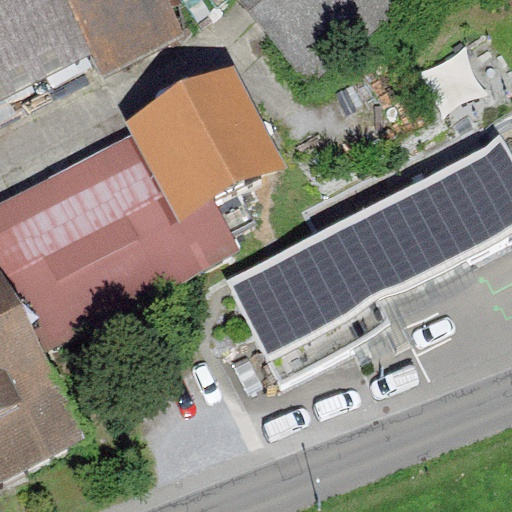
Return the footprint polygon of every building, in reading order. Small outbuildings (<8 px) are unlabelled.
[(0,0),(0,105),(77,72),(84,89),(177,48),(155,0),(0,0)] [(229,0),(298,88),(412,0),(229,0)] [(228,101),(0,206),(0,318),(27,377),(298,251),(228,101)] [(511,199),(500,176),(234,303),(279,395),(392,341),(384,324),(511,262),(511,199)] [(0,318),(0,504),(72,471),(27,377),(0,318)]
